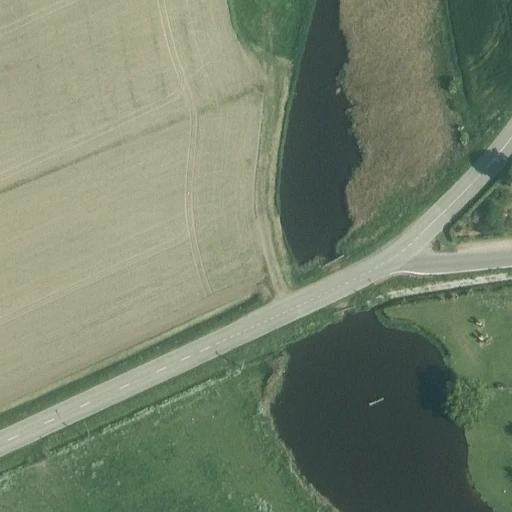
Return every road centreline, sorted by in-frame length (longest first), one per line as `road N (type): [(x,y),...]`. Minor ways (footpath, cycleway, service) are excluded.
road 1 (tertiary): [(0,439),(388,257)]
road 2 (tertiary): [(388,257),(434,223),(511,136)]
road 3 (unclassified): [(388,257),(410,265),(511,257)]
